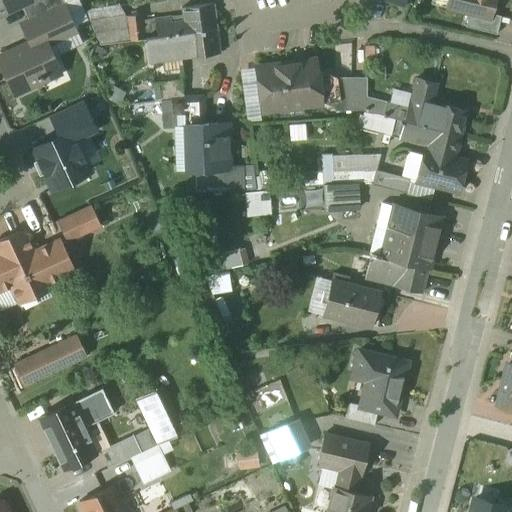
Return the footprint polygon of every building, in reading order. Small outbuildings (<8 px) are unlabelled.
[(0,0),(0,15),(22,5),(32,0),(0,0)] [(63,0),(32,0),(22,5),(29,21),(65,4),(63,0)] [(447,0),(446,9),(491,19),(495,0),(447,0)] [(29,21),(22,25),(31,43),(44,37),(48,47),(55,44),(53,40),(76,29),(65,4),(29,21)] [(213,5),(183,9),(185,21),(172,23),(173,35),(216,29),(213,5)] [(142,15),(126,17),(128,28),(130,41),(144,39),(157,37),(155,20),(143,22),(142,15)] [(171,18),(155,20),(157,37),(173,35),(172,23),(171,18)] [(128,28),(120,29),(122,42),(130,41),(128,28)] [(157,37),(144,39),(148,63),(163,61),(162,56),(188,53),(189,57),(220,53),(216,29),(173,35),(157,37)] [(31,43),(0,57),(0,62),(15,94),(40,83),(40,84),(45,82),(43,77),(58,70),(48,47),(44,37),(31,43)] [(316,60),(256,68),(262,108),(303,103),(303,107),(322,105),(316,60)] [(352,78),(336,78),(336,111),(351,111),(352,78)] [(367,79),(352,78),(351,111),(367,111),(368,111),(368,109),(367,109),(367,97),(367,79)] [(182,80),(152,84),(155,102),(170,100),(170,99),(184,99),(182,80)] [(438,85),(416,80),(411,99),(410,99),(408,108),(387,102),(387,103),(367,97),(367,109),(368,109),(368,111),(367,111),(367,113),(384,115),(384,117),(388,118),(404,122),(462,136),(467,113),(438,105),(438,106),(433,105),(438,85)] [(184,99),(170,99),(170,100),(171,116),(203,115),(202,98),(184,99)] [(22,129),(50,193),(93,174),(78,140),(98,131),(85,102),(22,129)] [(171,116),(166,116),(166,127),(185,126),(185,125),(203,125),(203,115),(171,116)] [(404,122),(388,118),(384,135),(400,139),(404,122)] [(462,136),(404,122),(400,139),(428,146),(426,152),(425,152),(417,181),(458,192),(466,162),(456,160),(462,136)] [(203,125),(185,125),(185,126),(185,127),(189,127),(191,170),(187,170),(187,171),(195,171),(230,170),(230,168),(228,168),(227,142),(229,142),(229,124),(203,125)] [(230,170),(195,171),(196,191),(242,189),(241,168),(230,168),(230,170)] [(411,179),(377,171),(373,185),(408,194),(411,179)] [(189,181),(166,183),(169,197),(190,195),(189,181)] [(359,183),(323,185),(325,210),(361,208),(359,183)] [(269,190),(245,192),(246,216),(270,214),(269,190)] [(202,252),(216,250),(207,201),(194,203),(202,252)] [(442,218),(394,206),(394,207),(382,204),(376,228),(435,243),(442,218)] [(91,206),(58,222),(68,242),(100,227),(91,206)] [(435,243),(376,228),(370,256),(371,256),(429,271),(435,243)] [(34,250),(25,230),(0,241),(0,292),(11,288),(19,304),(52,289),(50,284),(75,272),(60,239),(34,250)] [(226,268),(247,263),(244,248),(223,252),(226,268)] [(429,271),(371,256),(366,279),(394,286),(393,287),(423,294),(429,271)] [(210,295),(232,290),(228,271),(206,275),(210,295)] [(381,293),(332,281),(323,316),(372,328),(381,293)] [(52,289),(19,304),(22,310),(54,295),(52,289)] [(76,335),(14,365),(25,386),(86,357),(76,335)] [(408,363),(359,351),(354,372),(369,375),(361,406),(361,407),(378,411),(395,415),(408,363)] [(511,364),(510,364),(500,406),(511,408),(511,364)] [(184,432),(163,387),(136,400),(157,445),(158,445),(184,432)] [(102,390),(72,404),(79,418),(94,411),(99,420),(113,413),(102,390)] [(72,403),(39,419),(39,421),(40,421),(50,443),(52,443),(64,468),(62,469),(63,470),(96,454),(79,418),(72,404),(72,403)] [(361,406),(350,403),(346,419),(375,426),(378,411),(361,407),(361,406)] [(301,452),(288,424),(270,432),(282,460),(293,455),(301,452)] [(133,435),(100,451),(108,468),(131,458),(142,453),(133,435)] [(369,445),(324,435),(317,465),(361,475),(362,476),(369,445)] [(511,447),(491,442),(491,443),(482,482),(481,482),(481,483),(511,491),(511,447)] [(142,453),(131,458),(144,484),(170,471),(158,445),(142,453)] [(236,454),(240,470),(260,466),(256,450),(236,454)] [(293,455),(282,460),(285,467),(296,462),(293,455)] [(361,475),(341,471),(337,488),(335,488),(329,511),(366,511),(368,511),(372,496),(356,493),(361,475)] [(162,482),(143,491),(141,488),(132,492),(133,496),(119,503),(122,511),(170,511),(175,510),(162,482)] [(111,487),(80,502),(82,507),(81,507),(82,511),(122,511),(119,503),(111,487)] [(11,511),(8,504),(6,504),(4,499),(0,500),(0,511),(11,511)]
